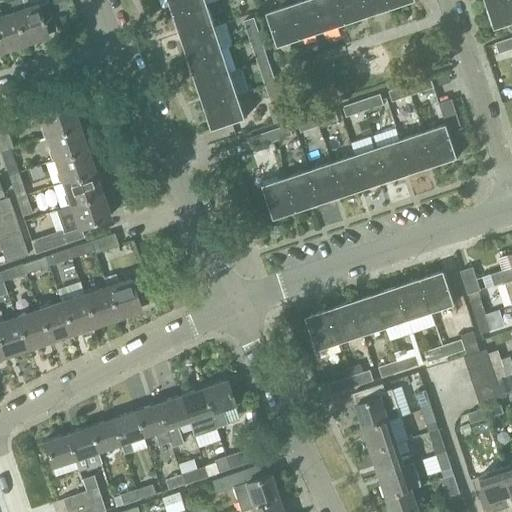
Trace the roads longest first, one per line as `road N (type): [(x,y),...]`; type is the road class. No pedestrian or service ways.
road 1 (residential): [(511,210),(233,304)]
road 2 (residential): [(233,304),(113,48)]
road 3 (residential): [(233,304),(0,421)]
road 4 (residential): [(330,511),(233,304)]
road 5 (residential): [(511,205),(448,18)]
road 6 (residential): [(448,18),(277,74)]
road 7 (residential): [(0,94),(113,48)]
